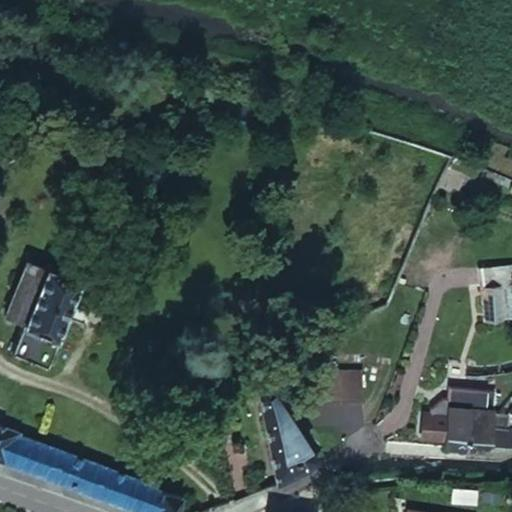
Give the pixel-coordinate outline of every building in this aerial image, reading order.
[(29,270),(12,264),(0,296),(0,325),(9,329),(29,270)] [(477,269),(461,271),(470,316),(487,312),(477,269)] [(66,284),(29,270),(9,329),(0,351),(0,356),(36,370),(66,284)] [(325,366),(310,366),(310,396),(325,397),(325,366)] [(340,367),(325,366),(325,397),(340,398),(340,367)] [(355,368),(340,367),(340,398),(355,398),(355,368)] [(270,479),(309,459),(265,382),(247,386),(270,479)] [(412,428),(415,432),(436,433),(435,441),(459,441),(463,393),(463,384),(440,382),(439,393),(434,393),(426,399),(426,404),(421,403),(413,410),(412,428)] [(511,397),(463,393),(459,441),(484,442),(484,430),(509,432),(511,404),(511,397)] [(144,511),(172,511),(178,495),(5,438),(7,433),(0,430),(0,463),(43,479),(131,508),(144,511)] [(455,479),(439,478),(439,494),(453,494),(455,479)]
